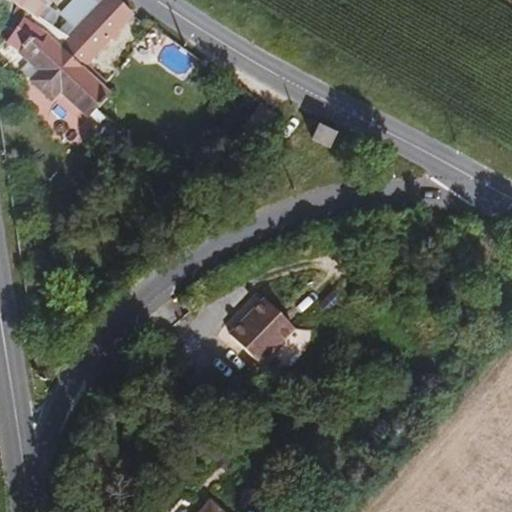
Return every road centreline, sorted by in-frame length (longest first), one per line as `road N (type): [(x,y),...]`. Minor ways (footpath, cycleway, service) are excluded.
road 1 (secondary): [(25,484),(50,406),(117,314),(194,255),(260,221),(327,200),(396,191),(503,194)]
road 2 (secondary): [(503,194),(215,40),(157,0)]
road 3 (secondary): [(25,484),(0,303)]
